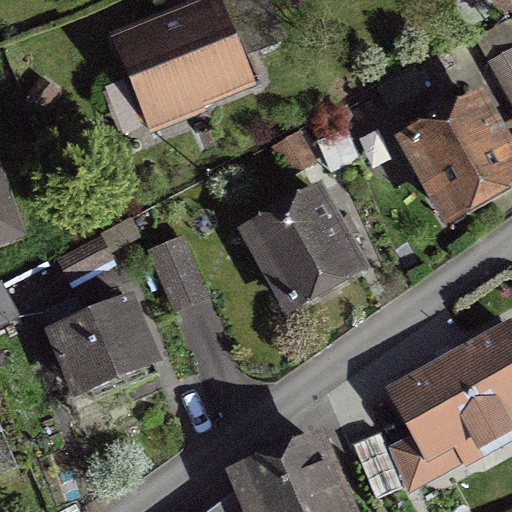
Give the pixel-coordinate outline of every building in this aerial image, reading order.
[(119,137),(145,126),(148,132),(257,88),(245,59),(288,41),(270,0),(197,0),(109,36),(128,83),(101,94),(119,137)] [(511,24),(510,21),(476,39),(511,108),(511,24)] [(392,141),(443,233),(511,194),(511,140),(485,91),(442,115),(416,67),(375,90),(401,136),(392,141)] [(45,111),(60,95),(44,79),(28,95),(45,111)] [(317,142),(331,174),(361,160),(347,129),(317,142)] [(272,148),(289,179),(318,163),(300,132),(272,148)] [(0,246),(26,238),(0,165),(0,246)] [(259,221),(238,234),(288,320),(308,309),(309,311),(351,286),(350,284),(371,272),(353,241),(360,237),(349,218),(342,221),(321,185),(300,197),(299,196),(258,220),(259,221)] [(113,262),(100,237),(56,260),(69,285),(113,262)] [(210,298),(184,237),(146,253),(172,314),(210,298)] [(0,329),(21,320),(3,282),(0,283),(0,329)] [(161,366),(131,297),(42,335),(72,405),(161,366)] [(462,468),(463,470),(511,445),(511,324),(384,389),(409,438),(386,450),(405,487),(409,495),(462,468)] [(239,511),(355,511),(322,433),(224,476),(232,496),(239,511)] [(379,434),(351,448),(378,501),(405,487),(386,450),(379,434)] [(239,511),(232,496),(211,511),(239,511)]
